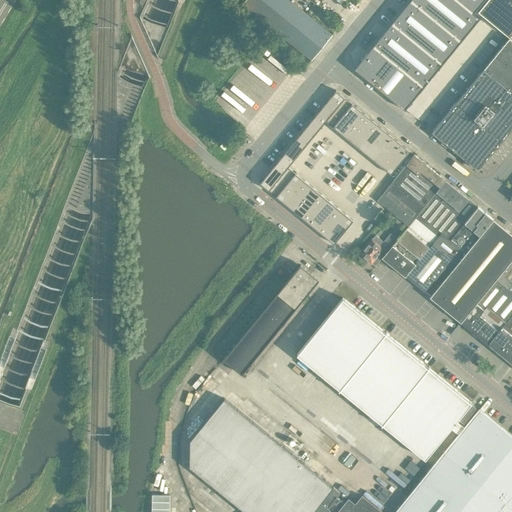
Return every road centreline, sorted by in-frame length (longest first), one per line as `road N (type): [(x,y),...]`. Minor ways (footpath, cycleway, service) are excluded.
road 1 (tertiary): [(511,405),(232,179)]
road 2 (unclassified): [(486,194),(327,64)]
road 3 (tertiary): [(232,179),(327,64)]
